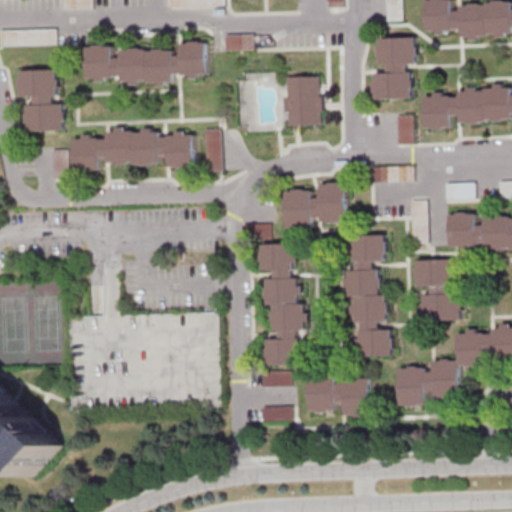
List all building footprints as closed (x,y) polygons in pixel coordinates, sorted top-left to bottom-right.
[(94,0),(66,0),(66,9),(95,9),(94,0)] [(389,0),(389,20),(405,20),(404,0),(389,0)] [(428,0),(430,32),(463,31),(464,37),(511,35),(511,1),(456,4),(455,0),(428,0)] [(59,45),(59,29),(2,29),(2,45),(59,45)] [(227,50),(255,50),(255,34),(227,34),(227,50)] [(415,98),(414,64),(420,63),(419,37),(380,38),(381,65),(389,65),(389,72),(376,72),(376,99),(415,98)] [(90,45),(90,79),(126,78),(126,83),(178,82),(178,75),(211,75),(211,41),(183,42),(183,49),(125,50),(125,57),(117,57),(116,45),(90,45)] [(22,69),(23,97),(31,96),(32,131),(69,130),(68,102),(61,102),(60,69),(22,69)] [(327,125),(327,75),(289,75),(289,125),(327,125)] [(428,129),(460,128),(460,122),(511,120),(511,86),(462,88),(462,93),(427,95),(428,129)] [(400,144),(416,144),(416,114),(400,114),(400,144)] [(225,128),(208,128),(209,171),(226,171),(225,128)] [(77,170),(108,170),(108,163),(172,162),(172,168),(198,167),(198,134),(162,134),(162,129),(111,129),(111,137),(77,137),(77,170)] [(71,149),(55,149),(55,178),(71,178),(71,149)] [(416,166),(375,166),(375,181),(416,181),(416,166)] [(351,181),(323,182),(323,190),(289,191),(290,228),(318,228),(318,221),(352,220),(351,181)] [(478,183),(450,183),(450,197),(478,197),(478,183)] [(432,243),(432,200),(414,200),(414,243),(432,243)] [(453,212),(454,246),(463,246),(465,251),(487,243),(490,251),(499,251),(502,250),(511,250),(511,216),(487,217),(479,212),(453,212)] [(245,224),(245,238),(274,238),(274,224),(245,224)] [(360,356),(397,356),(397,329),(383,328),(383,320),(391,320),(392,294),(384,294),(384,261),(390,261),(390,234),(358,234),(358,270),(350,270),(350,296),(360,296),(360,356)] [(304,364),(303,329),(310,329),(310,302),(304,302),(304,276),(299,276),(298,243),(263,243),(264,273),(273,273),(274,337),(270,337),(270,365),(304,364)] [(428,321),(466,320),(465,293),(457,293),(456,259),(419,259),(420,286),(428,286),(428,321)] [(464,365),(511,361),(511,326),(460,330),(463,358),(436,360),(437,366),(401,369),(404,407),(434,405),(433,399),(466,397),(464,365)] [(265,370),(265,386),(296,386),(296,370),(265,370)] [(340,373),(313,374),(313,410),(348,410),(348,416),(376,416),(375,377),(340,378),(340,373)] [(0,442),(37,475),(65,442),(0,385),(0,442)] [(266,421),(296,421),(296,406),(266,406),(266,421)]
